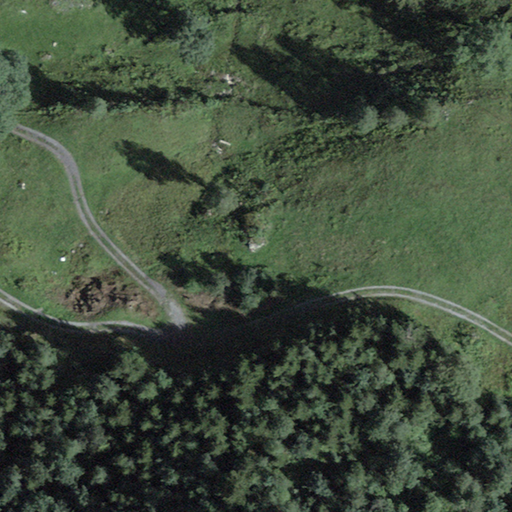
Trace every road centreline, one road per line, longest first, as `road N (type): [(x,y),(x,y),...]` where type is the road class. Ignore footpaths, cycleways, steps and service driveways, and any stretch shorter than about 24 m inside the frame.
road 1 (track): [(0,296),(44,320),(195,336),(383,289),(419,294),(511,339)]
road 2 (track): [(195,336),(97,233),(68,158),(0,118)]
